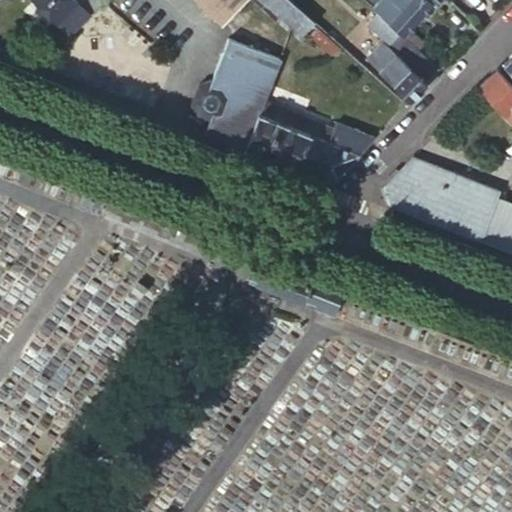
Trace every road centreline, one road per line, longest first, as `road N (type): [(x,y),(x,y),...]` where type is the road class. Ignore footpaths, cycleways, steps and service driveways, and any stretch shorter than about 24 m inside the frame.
road 1 (secondary): [(333,235),(0,105)]
road 2 (residential): [(511,21),(358,182),(333,235)]
road 3 (secondary): [(511,305),(333,235)]
